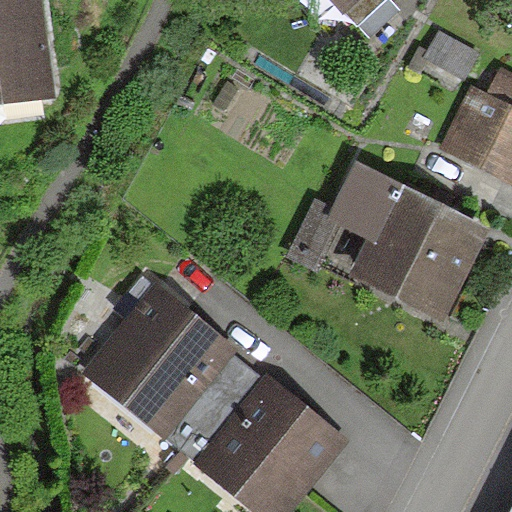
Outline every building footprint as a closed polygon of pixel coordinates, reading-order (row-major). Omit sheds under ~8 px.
[(44,0),(0,0),(0,101),(60,92),(44,0)] [(336,0),(348,13),(362,0),(336,0)] [(443,35),(428,61),(468,84),(483,58),(443,35)] [(444,151),(511,184),(511,76),(503,72),(490,99),(474,91),(444,151)] [(361,282),(444,325),(490,238),(359,170),(330,225),(378,250),(361,282)] [(149,290),(80,377),(164,443),(232,356),(149,290)] [(232,356),(164,443),(194,467),(262,381),(232,356)] [(262,381),(194,467),(249,511),(294,511),(346,447),(262,381)]
